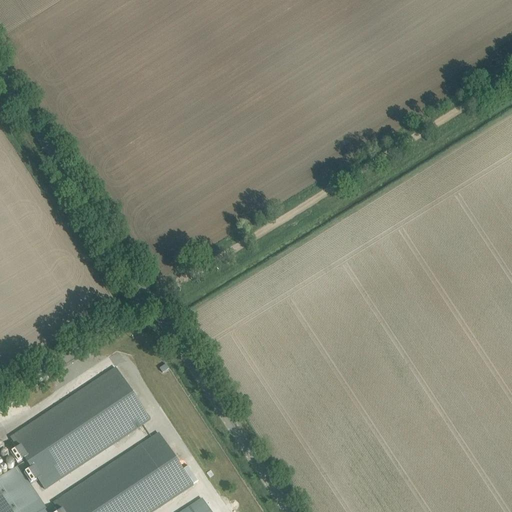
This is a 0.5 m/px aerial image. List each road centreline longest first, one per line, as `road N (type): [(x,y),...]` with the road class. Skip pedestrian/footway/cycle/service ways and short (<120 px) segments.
road 1 (track): [(0,394),(511,75)]
road 2 (tertiary): [(289,511),(0,73)]
